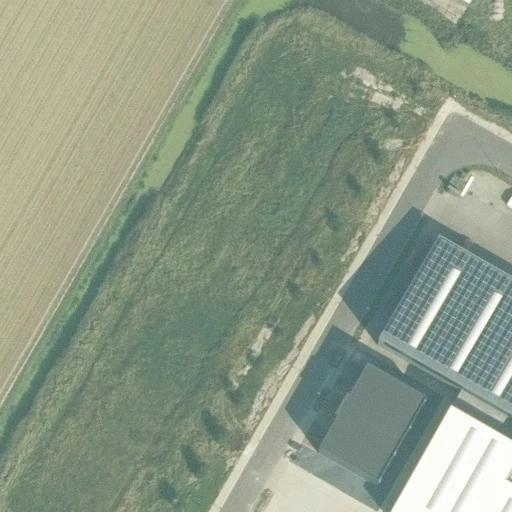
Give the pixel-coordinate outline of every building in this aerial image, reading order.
[(511,3),(505,0),(488,0),(474,26),(493,37),(511,3)] [(511,3),(493,37),(511,47),(511,3)] [(403,236),(390,263),(401,268),(413,241),(403,236)] [(511,285),(438,243),(378,347),(511,423),(511,285)] [(425,404),(367,370),(348,403),(345,401),(332,423),(336,425),(318,455),(376,489),(425,404)]
